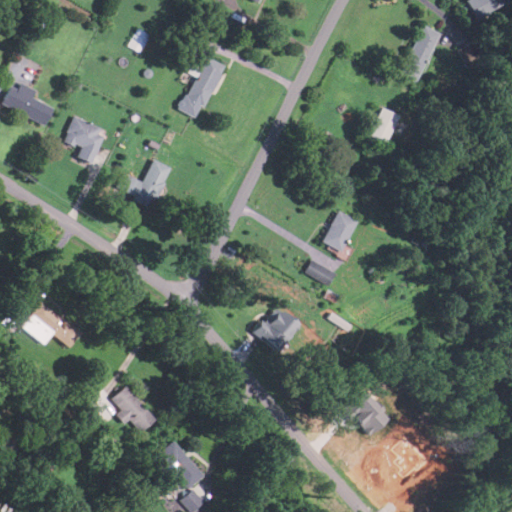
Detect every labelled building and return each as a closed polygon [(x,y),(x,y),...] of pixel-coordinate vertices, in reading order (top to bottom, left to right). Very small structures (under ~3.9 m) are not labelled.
[(436,32),(419,24),(397,75),(414,82),(436,32)] [(140,52),(148,34),(135,28),(126,46),(140,52)] [(194,118),(222,64),(204,54),(177,109),(194,118)] [(49,106),(30,97),(33,91),(9,81),(0,102),(0,105),(42,123),(49,106)] [(397,117),(380,107),(364,134),(381,144),(397,117)] [(61,142),(77,147),(74,158),(90,163),(101,127),(69,117),(61,142)] [(139,181),(120,172),(112,189),(149,205),(166,166),(150,158),(139,181)] [(318,241),(337,251),(353,220),(334,210),(318,241)] [(432,231),(418,224),(409,241),(422,249),(432,231)] [(332,271),(309,259),(302,272),(325,284),(332,271)] [(77,333),(39,302),(19,327),(40,343),(47,334),(65,348),(77,333)] [(251,333),(276,350),(295,323),(270,306),(251,333)] [(152,418),(122,386),(106,401),(136,433),(152,418)] [(200,475),(169,441),(151,458),(182,492),(200,475)] [(200,504),(192,489),(178,496),(187,511),(200,504)] [(511,511),(511,502),(500,511),(511,511)]
